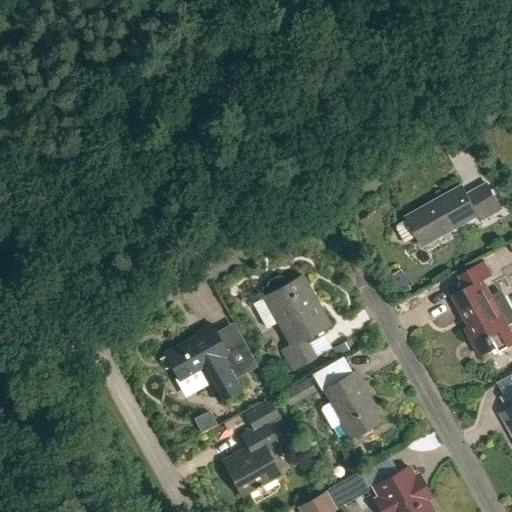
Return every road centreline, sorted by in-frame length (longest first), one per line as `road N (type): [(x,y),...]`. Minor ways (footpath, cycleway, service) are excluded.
road 1 (track): [(511,90),(85,329)]
road 2 (residential): [(496,511),(362,274)]
road 3 (residential): [(186,511),(85,329)]
road 4 (track): [(16,369),(92,511)]
